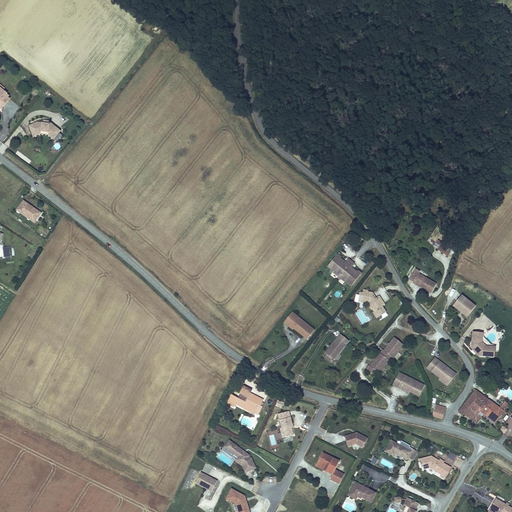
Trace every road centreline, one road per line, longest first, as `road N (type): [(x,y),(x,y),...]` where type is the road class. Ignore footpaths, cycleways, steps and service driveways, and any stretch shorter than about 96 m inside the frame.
road 1 (tertiary): [(236,0),(244,75),(264,130),(362,220),(403,289),(468,363),(469,384),(446,428)]
road 2 (tertiary): [(0,157),(237,357),(327,399)]
road 3 (tertiary): [(327,399),(446,428)]
